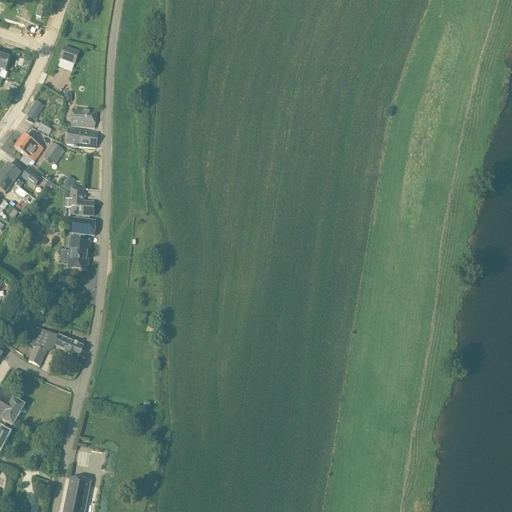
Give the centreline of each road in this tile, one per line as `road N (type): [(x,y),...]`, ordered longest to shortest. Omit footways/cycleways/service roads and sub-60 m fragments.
road 1 (tertiary): [(82,391),(102,277),(117,0)]
road 2 (tertiary): [(54,511),(82,391)]
